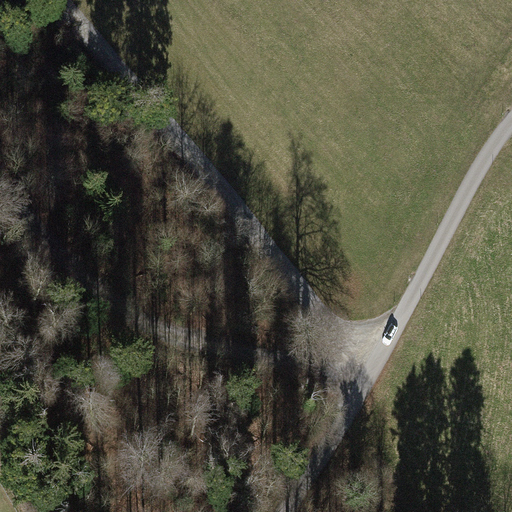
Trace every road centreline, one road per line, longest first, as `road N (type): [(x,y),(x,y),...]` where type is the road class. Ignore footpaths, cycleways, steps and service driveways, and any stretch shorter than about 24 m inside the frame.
road 1 (track): [(0,195),(76,271),(172,341),(369,370),(56,0)]
road 2 (unclassified): [(511,127),(477,174),(294,511)]
